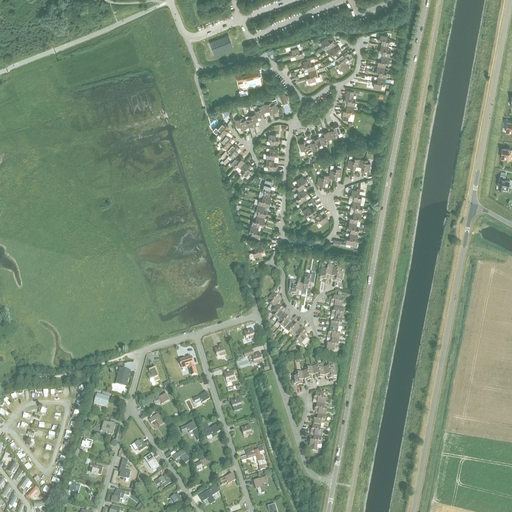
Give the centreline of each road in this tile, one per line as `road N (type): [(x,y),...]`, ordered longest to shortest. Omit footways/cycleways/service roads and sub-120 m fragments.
road 1 (tertiary): [(333,482),(426,0)]
road 2 (unclassified): [(414,511),(471,206)]
road 3 (unclassified): [(471,206),(509,0)]
road 4 (residential): [(0,72),(169,1)]
road 5 (residential): [(303,99),(265,57),(205,69),(186,40)]
